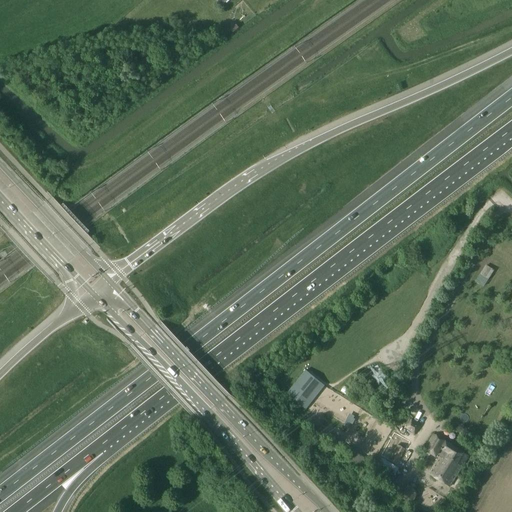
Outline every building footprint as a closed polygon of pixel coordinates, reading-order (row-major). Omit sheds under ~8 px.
[(486,265),(481,275),(489,280),(494,271),(486,265)] [(307,408),(324,383),(303,370),(291,387),(300,393),(295,401),(307,408)] [(287,391),(294,399),(298,395),(292,387),(287,391)] [(412,420),(406,429),(416,435),(422,426),(421,425),(413,420),(412,420)] [(448,488),(467,456),(444,442),(444,443),(432,435),(424,449),(434,456),(439,449),(442,451),(428,475),(448,488)] [(331,437),(324,444),(333,454),(334,453),(340,447),(331,437)] [(397,445),(388,459),(395,463),(404,449),(397,445)]
